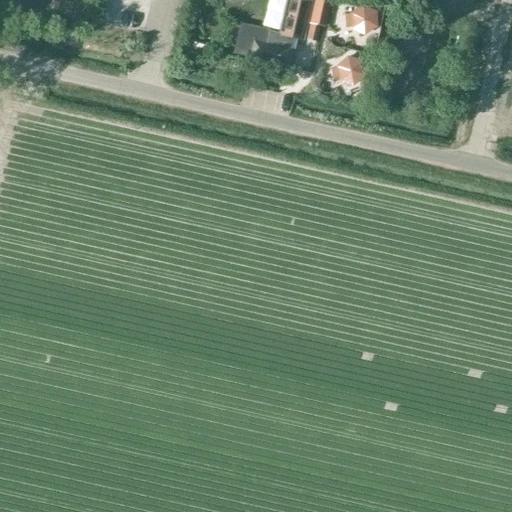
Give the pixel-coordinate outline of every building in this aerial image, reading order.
[(306,0),(284,0),(277,34),(303,40),(311,1),(306,0)] [(314,0),(310,22),(325,25),(328,9),(329,0),(314,0)] [(343,13),(345,5),(350,7),(352,1),(348,0),(329,0),(328,9),(343,13)] [(349,15),(350,29),(363,36),(376,28),(375,13),(362,6),(349,14),(349,15)] [(295,51),(268,44),(272,30),(240,23),(233,55),(248,58),(248,61),(291,70),(295,51)] [(213,54),(194,48),(191,59),(209,65),(213,54)] [(334,67),(334,68),(337,82),(352,87),(363,77),(360,62),(345,57),(334,67)]
